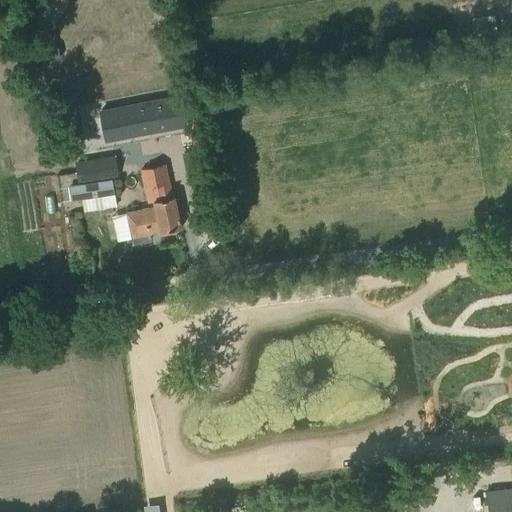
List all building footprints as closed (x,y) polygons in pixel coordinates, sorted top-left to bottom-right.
[(184,127),(179,97),(101,111),(107,141),(184,127)] [(202,139),(183,142),(186,163),(189,178),(198,177),(196,161),(205,160),(202,139)] [(154,204),(126,211),(132,236),(134,242),(150,238),(149,232),(160,230),(160,231),(180,226),(174,195),(172,196),(164,162),(141,167),(145,187),(150,186),(154,204)] [(112,180),(71,187),(73,202),(81,201),(114,195),(112,180)] [(138,282),(137,273),(109,277),(110,286),(138,282)] [(511,511),(511,487),(485,491),(487,511),(511,511)]
